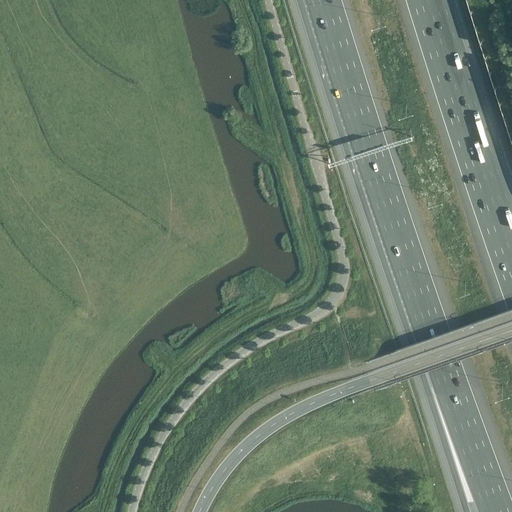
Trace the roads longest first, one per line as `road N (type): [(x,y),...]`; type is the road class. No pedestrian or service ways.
road 1 (unclassified): [(131,511),(154,451),(205,382),(261,340),(326,307),(341,280),(342,257),(267,0)]
road 2 (track): [(236,0),(313,271),(302,291),(257,311),(173,373),(132,434),(103,511)]
road 3 (tertiary): [(199,511),(226,467),(276,422),(511,330)]
road 4 (motorway): [(325,0),(435,344)]
road 5 (motorway): [(511,266),(425,0)]
road 6 (motorway): [(435,344),(498,511)]
road 7 (motorway): [(435,344),(466,511)]
road 8 (track): [(476,0),(511,118)]
